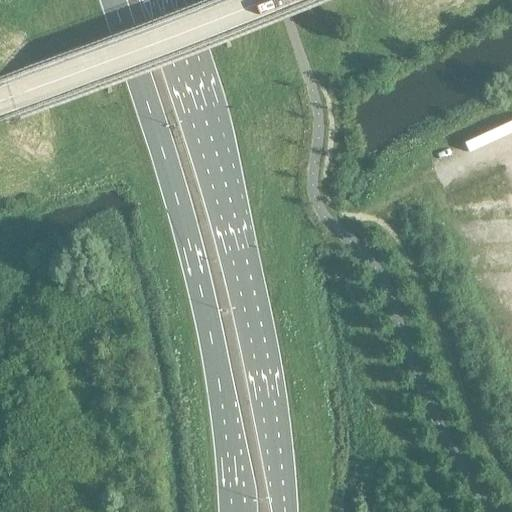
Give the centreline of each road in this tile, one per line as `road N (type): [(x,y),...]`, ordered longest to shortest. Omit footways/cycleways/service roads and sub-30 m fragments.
road 1 (primary): [(284,511),(262,333),(165,0)]
road 2 (primary): [(113,0),(207,319),(232,511)]
road 3 (unknown): [(511,487),(471,413),(397,238),(325,197),(331,112),(325,94),(312,89)]
